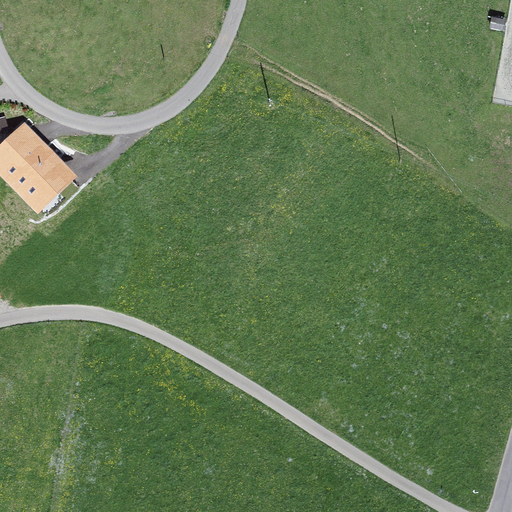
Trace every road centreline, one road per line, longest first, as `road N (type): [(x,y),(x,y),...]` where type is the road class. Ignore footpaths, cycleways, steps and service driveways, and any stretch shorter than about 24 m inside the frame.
road 1 (residential): [(446,511),(140,330),(78,317),(0,325)]
road 2 (residential): [(28,96),(70,122),(144,121),(202,80),(238,0)]
